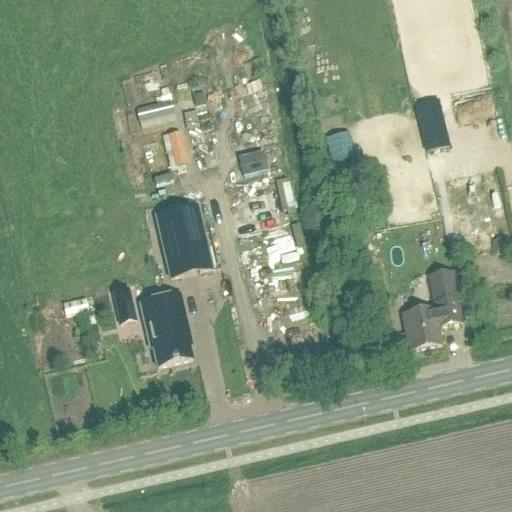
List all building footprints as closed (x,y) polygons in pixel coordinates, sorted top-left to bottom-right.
[(160,65),(166,80),(192,69),(185,54),(160,65)] [(232,77),(259,71),(256,58),(229,64),(232,77)] [(156,220),(171,284),(212,275),(197,211),(156,220)] [(356,240),(347,259),(361,265),(370,247),(356,240)] [(494,256),(507,254),(504,241),(492,244),(494,256)] [(292,264),(290,253),(273,256),(275,267),(292,264)] [(438,333),(462,328),(452,277),(429,282),(434,309),(433,309),(434,314),(402,320),(408,357),(442,350),(438,333)] [(409,285),(411,302),(426,300),(424,283),(409,285)] [(192,350),(180,301),(140,310),(150,354),(153,354),(157,373),(193,365),(189,351),(192,350)]
